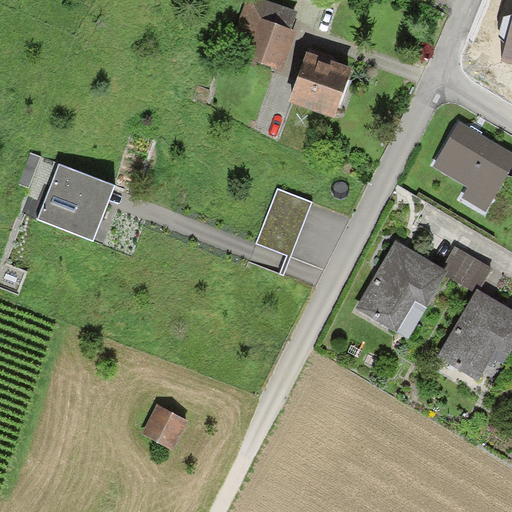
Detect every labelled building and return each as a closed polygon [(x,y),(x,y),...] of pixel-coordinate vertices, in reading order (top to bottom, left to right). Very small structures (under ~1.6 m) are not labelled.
[(283,74),(299,34),(291,31),(298,13),(263,0),(247,0),(227,52),(283,74)] [(511,14),(504,17),(499,36),(506,43),(501,61),(511,63),(511,14)] [(334,119),(353,71),(309,54),(290,102),(334,119)] [(511,167),(511,154),(459,123),(433,167),(470,189),(465,199),(485,212),(511,167)] [(42,158),(31,154),(18,185),(29,189),(42,158)] [(94,244),(115,188),(58,166),(37,222),(94,244)] [(310,204),(280,192),(260,243),(290,255),(310,204)] [(443,270),(396,242),(356,310),(409,341),(446,277),(448,273),(443,270)] [(493,270),(455,248),(443,270),(448,273),(446,277),(476,294),(478,291),(480,292),(493,270)] [(511,311),(480,292),(478,291),(476,294),(438,358),(478,382),(492,358),(504,365),(511,351),(511,311)] [(188,423),(158,406),(142,435),(173,452),(188,423)]
